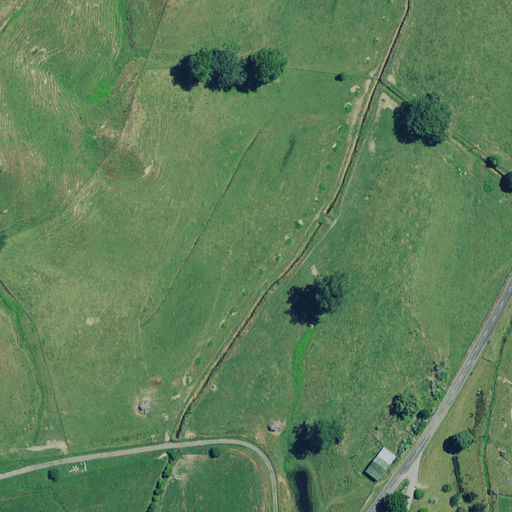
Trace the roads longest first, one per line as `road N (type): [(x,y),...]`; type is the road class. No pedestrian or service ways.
road 1 (unclassified): [(275,511),(265,451),(232,434),(0,471)]
road 2 (tertiary): [(369,511),(511,279)]
